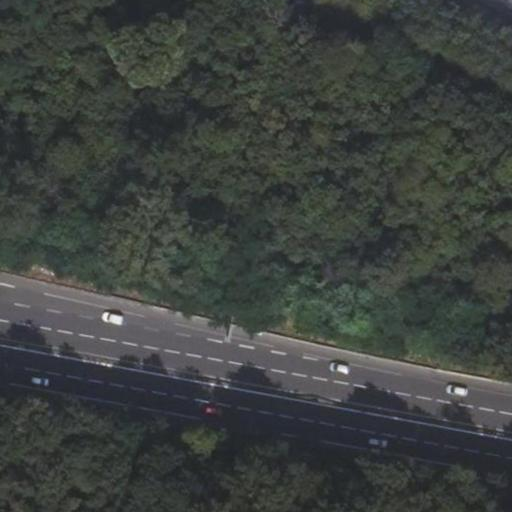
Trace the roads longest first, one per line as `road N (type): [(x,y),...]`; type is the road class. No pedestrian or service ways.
road 1 (trunk): [(511,414),(0,319)]
road 2 (trunk): [(0,369),(511,457)]
